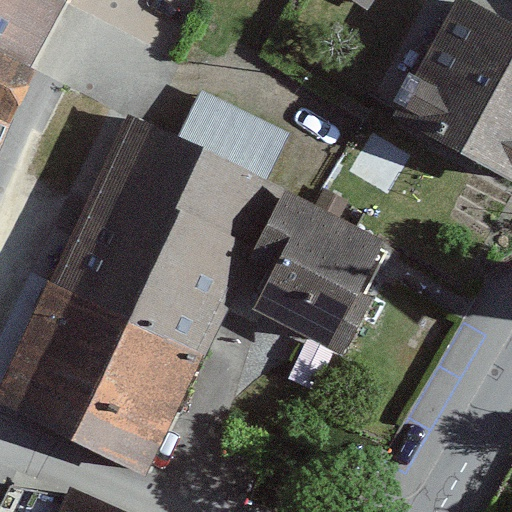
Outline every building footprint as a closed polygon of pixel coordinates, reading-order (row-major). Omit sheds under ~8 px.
[(0,0),(0,53),(11,59),(49,0),(0,0)] [(511,178),(511,31),(452,0),(431,0),(375,107),(511,178)] [(0,53),(0,79),(11,59),(0,53)] [(117,114),(50,260),(202,330),(269,184),(117,114)] [(309,350),(369,242),(287,197),(227,305),(309,350)] [(50,260),(0,366),(0,414),(134,476),(202,330),(50,260)] [(121,511),(53,483),(37,511),(121,511)]
